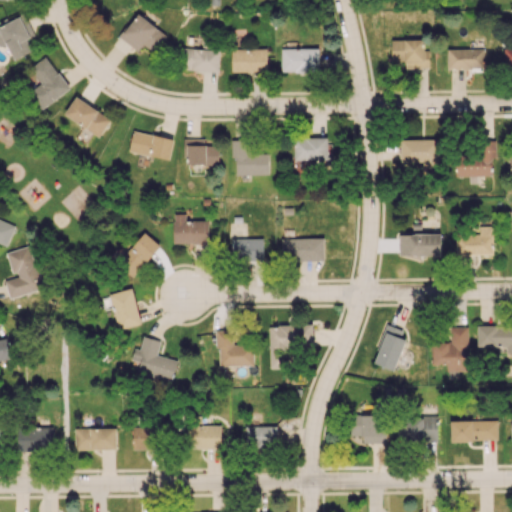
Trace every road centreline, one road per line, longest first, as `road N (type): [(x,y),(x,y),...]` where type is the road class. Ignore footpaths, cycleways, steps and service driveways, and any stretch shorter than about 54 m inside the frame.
road 1 (residential): [(343,0),(372,184),(369,251),(364,293),(314,426),(310,511)]
road 2 (residential): [(511,482),(0,486)]
road 3 (residential): [(511,106),(213,110),(154,103),(118,86),(82,54),(58,0)]
road 4 (residential): [(364,293),(176,295)]
road 5 (residential): [(511,293),(364,293)]
